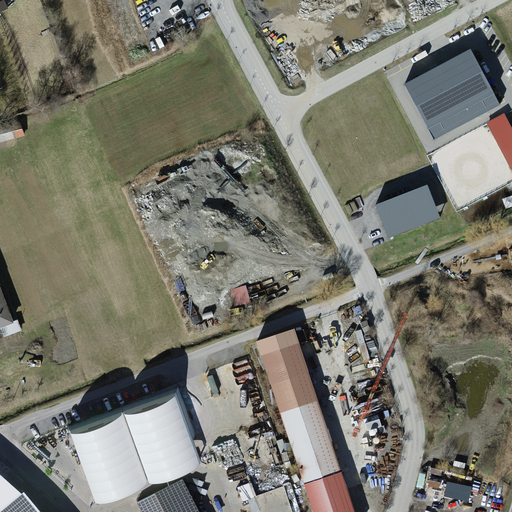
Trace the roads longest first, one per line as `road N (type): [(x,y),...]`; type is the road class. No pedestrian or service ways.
road 1 (residential): [(0,433),(369,293)]
road 2 (residential): [(500,0),(281,117)]
road 3 (residential): [(400,511),(417,430),(369,293)]
road 4 (residential): [(369,293),(281,117)]
road 5 (residential): [(281,117),(221,0)]
